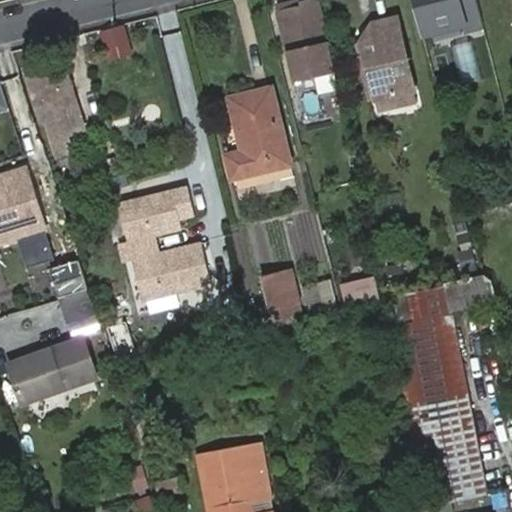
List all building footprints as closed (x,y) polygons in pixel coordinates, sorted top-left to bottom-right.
[(278,11),(295,82),(316,76),(313,63),(310,47),(327,42),(316,0),(307,0),(300,2),(300,6),(278,11)] [(414,0),(423,39),(485,25),(479,0),(414,0)] [(372,20),(359,41),(403,30),(399,14),(372,20)] [(128,22),(104,28),(111,58),(135,52),(128,22)] [(403,30),(359,41),(373,97),(417,87),(403,30)] [(310,47),(313,63),(331,59),(327,42),(310,47)] [(474,46),(461,49),(467,77),(480,74),(474,46)] [(48,121),(57,153),(73,148),(69,135),(84,130),(63,63),(27,74),(42,123),(48,121)] [(0,79),(0,110),(9,107),(0,79)] [(417,87),(373,97),(376,110),(420,100),(417,87)] [(232,99),(245,151),(228,155),(234,177),(291,162),(273,89),(232,99)] [(69,135),(73,148),(88,144),(84,130),(69,135)] [(0,172),(0,181),(12,179),(10,171),(0,172)] [(12,179),(0,181),(0,239),(46,228),(33,174),(12,179)] [(132,260),(142,300),(212,282),(202,242),(163,252),(158,233),(182,227),(181,222),(196,218),(188,186),(119,204),(128,241),(121,242),(125,261),(132,260)] [(244,228),(254,266),(279,260),(269,222),(244,228)] [(219,270),(233,268),(229,237),(215,239),(219,270)] [(464,270),(478,267),(474,248),(460,251),(464,270)] [(345,301),(382,299),(381,276),(344,279),(345,301)] [(331,277),(300,285),(308,317),(339,309),(331,277)] [(498,305),(492,278),(446,287),(447,293),(451,313),(498,305)] [(65,297),(73,323),(98,315),(90,289),(65,297)] [(389,304),(429,503),(486,492),(451,313),(447,293),(389,304)] [(85,336),(9,362),(23,405),(100,379),(85,336)] [(253,511),(251,503),(272,500),(262,446),(204,456),(214,511),(253,511)] [(158,484),(161,497),(185,491),(182,479),(158,484)] [(274,511),(272,500),(251,503),(253,511),(274,511)]
